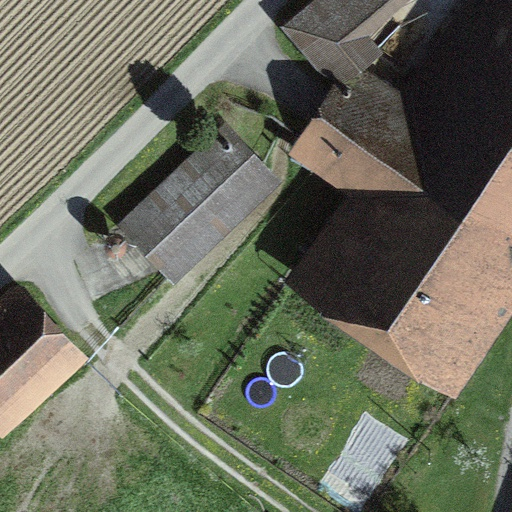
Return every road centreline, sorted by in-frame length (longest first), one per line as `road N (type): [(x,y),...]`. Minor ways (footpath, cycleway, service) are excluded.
road 1 (track): [(26,239),(119,363),(298,511)]
road 2 (unclassified): [(0,263),(265,0)]
